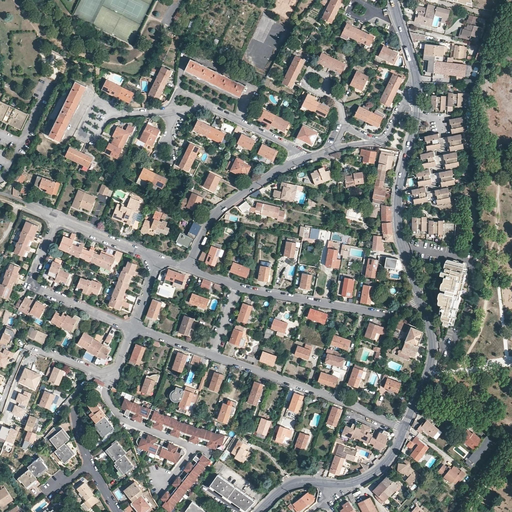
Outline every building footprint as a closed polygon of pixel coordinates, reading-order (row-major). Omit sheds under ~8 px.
[(339,7),(323,0),(321,0),(320,2),(327,6),(321,19),(331,24),(339,7)] [(446,24),(450,10),(427,4),(426,8),(416,5),(415,10),(419,11),(418,14),(416,14),(414,21),(432,26),(434,15),(442,17),(441,22),(446,24)] [(481,38),(483,27),(477,26),(478,22),(467,19),(466,23),(467,24),(466,26),(465,26),(464,29),(463,29),(462,33),(462,34),(469,36),(471,36),(471,35),(481,38)] [(342,33),(355,40),(360,30),(346,23),(342,33)] [(468,39),(469,36),(462,34),(462,33),(463,29),(460,28),(458,37),(468,39)] [(360,30),(355,40),(369,47),(374,37),(360,30)] [(409,32),(412,40),(425,39),(425,35),(409,32)] [(425,54),(443,56),(443,51),(444,45),(426,43),(425,54)] [(488,46),(487,45),(481,44),(475,58),(483,60),(488,46)] [(393,63),(398,53),(383,45),(378,56),(393,63)] [(453,57),(462,58),(464,46),(454,45),(453,57)] [(329,68),(334,58),(322,52),(317,62),(329,68)] [(443,61),(444,56),(443,56),(425,54),(424,54),(423,59),(429,59),(427,72),(464,76),(466,64),(443,61)] [(295,55),(289,69),(299,74),(305,60),(295,55)] [(346,64),(334,58),(329,68),(341,74),(346,64)] [(228,78),(228,76),(220,72),(220,74),(207,68),(207,66),(200,62),(199,64),(190,59),(185,69),(192,73),(194,74),(213,83),(232,93),(240,97),(246,85),(238,81),(237,82),(228,78)] [(155,80),(165,85),(172,71),(162,66),(155,80)] [(299,74),(289,69),(282,83),(292,88),(299,74)] [(369,76),(357,70),(350,84),(362,90),(369,76)] [(387,88),(396,92),(403,78),(394,74),(387,88)] [(117,97),(122,87),(106,80),(102,89),(117,97)] [(159,98),(165,85),(155,80),(149,94),(159,98)] [(81,96),(86,87),(75,81),(72,86),(73,87),(66,101),(65,101),(62,106),(64,107),(56,122),(55,121),(52,127),(53,128),(49,137),(59,142),(66,128),(73,114),(81,96)] [(134,93),(122,87),(117,97),(129,103),(134,93)] [(389,107),(396,92),(387,88),(380,103),(389,107)] [(462,107),(462,94),(462,93),(457,93),(457,94),(453,94),(453,93),(448,92),(448,106),(452,106),(453,106),(453,105),(457,105),(457,106),(462,107)] [(445,109),(446,96),(445,96),(441,96),(441,97),(436,97),(436,95),(432,95),(431,108),(436,109),(436,108),(436,107),(440,108),(440,109),(445,110),(445,109)] [(302,106),(314,111),(318,102),(314,100),(306,96),(302,106)] [(0,119),(3,121),(11,106),(0,100),(0,119)] [(318,102),(314,111),(325,117),(330,108),(318,102)] [(30,115),(11,106),(3,121),(12,125),(22,130),(30,115)] [(367,121),(371,112),(360,106),(355,116),(367,121)] [(257,118),(271,125),(276,115),(262,108),(257,118)] [(376,114),(371,112),(367,121),(378,127),(383,117),(381,116),(382,114),(377,112),(376,114)] [(276,115),(271,125),(285,132),(290,122),(276,115)] [(463,125),(463,121),(464,121),(463,117),(462,116),(449,119),(450,123),(451,123),(452,127),(452,128),(451,128),(452,133),(465,130),(464,125),(463,125)] [(193,130),(207,136),(212,127),(198,120),(193,130)] [(152,145),(160,130),(159,129),(159,130),(151,126),(152,124),(148,122),(140,139),(152,145)] [(115,137),(113,141),(123,145),(124,144),(125,144),(129,134),(130,135),(134,128),(128,125),(125,130),(116,126),(116,127),(117,127),(112,136),(115,137)] [(212,127),(207,136),(220,143),(225,133),(212,127)] [(312,145),(316,135),(302,128),(297,137),(312,145)] [(438,142),(438,138),(439,138),(438,133),(437,133),(424,135),(425,140),(427,140),(427,144),(426,145),(427,149),(440,147),(440,142),(439,142),(438,142)] [(251,150),(256,140),(242,134),(237,143),(251,150)] [(450,151),(464,148),(463,143),(462,143),(461,138),(462,138),(461,134),(447,136),(448,141),(450,141),(450,145),(449,145),(450,151)] [(123,145),(113,141),(112,144),(109,143),(104,152),(104,151),(104,152),(117,159),(123,148),(122,147),(123,145)] [(184,155),(194,160),(200,148),(190,143),(184,155)] [(271,160),(275,151),(271,149),(272,148),(262,143),(257,153),(271,160)] [(65,156),(77,162),(81,152),(70,147),(65,156)] [(385,149),(382,148),(378,169),(385,170),(390,171),(394,152),(389,151),(390,150),(385,149)] [(376,152),(361,149),(360,155),(364,156),(364,159),(363,163),(369,165),(370,162),(374,163),(376,152)] [(434,160),(433,156),(434,156),(433,151),(420,153),(421,158),(422,158),(423,162),(422,163),(423,167),(436,165),(436,164),(435,160),(434,160)] [(81,152),(77,162),(88,167),(93,158),(81,152)] [(457,161),(456,157),(458,157),(457,152),(456,152),(443,154),(444,159),(445,159),(446,163),(445,164),(446,168),(459,165),(458,161),(457,161)] [(188,171),(194,160),(184,155),(179,167),(188,171)] [(250,166),(243,162),(244,161),(236,157),(230,170),(239,175),(239,173),(244,175),(246,171),(247,172),(250,166)] [(330,177),(326,168),(324,169),(323,166),(318,169),(318,170),(314,171),(314,172),(311,174),(315,185),(321,183),(320,181),(330,177)] [(150,182),(155,173),(144,167),(136,182),(146,187),(149,183),(150,183),(150,182)] [(328,168),(326,168),(330,177),(320,181),(321,183),(332,178),(328,168)] [(383,187),(385,170),(378,169),(375,185),(383,187)] [(430,178),(429,174),(430,174),(430,173),(429,169),(416,171),(417,176),(418,176),(418,177),(419,180),(418,181),(419,186),(432,183),(432,182),(431,178),(430,178)] [(454,174),(453,170),(452,169),(439,172),(440,177),(441,177),(442,181),(441,181),(442,186),(455,183),(454,179),(453,179),(452,174),(454,174)] [(354,175),(351,176),(345,177),(346,187),(355,186),(355,185),(363,183),(363,181),(362,173),(362,172),(354,173),(354,175)] [(155,173),(150,182),(162,188),(167,179),(155,173)] [(214,191),(220,178),(211,173),(204,187),(214,191)] [(22,184),(27,177),(22,174),(17,181),(22,184)] [(54,187),(56,182),(38,176),(35,185),(47,189),(46,192),(52,194),(54,187)] [(296,185),(282,182),(280,188),(283,188),(282,191),(280,191),(275,189),(273,197),(294,201),(295,196),(295,195),(293,194),(296,185)] [(110,187),(102,184),(98,193),(107,196),(110,189),(110,187)] [(383,187),(375,185),(373,201),(374,201),(375,199),(383,201),(384,196),(389,197),(390,196),(391,196),(392,193),(385,191),(382,191),(383,187)] [(27,194),(29,188),(23,186),(20,192),(27,194)] [(427,200),(427,197),(427,196),(425,196),(425,192),(426,191),(425,187),(411,189),(412,194),(414,194),(414,198),(413,199),(414,203),(427,201),(427,200)] [(437,199),(438,204),(451,201),(450,197),(448,197),(448,192),(449,192),(448,188),(435,190),(436,195),(437,194),(438,199),(437,199)] [(80,203),(91,208),(95,197),(85,193),(86,192),(79,189),(77,194),(79,194),(78,197),(76,197),(72,206),(78,209),(79,206),(80,203)] [(202,196),(192,192),(190,199),(183,197),(178,205),(186,208),(186,207),(197,211),(202,196)] [(123,219),(123,218),(127,219),(127,221),(126,223),(132,226),(132,227),(136,229),(139,222),(135,220),(138,212),(136,211),(141,201),(130,197),(127,207),(117,203),(112,215),(123,219)] [(246,201),(238,208),(243,213),(249,215),(249,211),(250,207),(246,201)] [(278,217),(280,207),(257,202),(255,211),(261,212),(261,214),(260,214),(267,216),(267,215),(278,217)] [(373,203),(370,202),(369,206),(369,205),(367,215),(376,217),(377,210),(382,211),(382,216),(382,218),(382,223),(391,222),(391,218),(391,213),(391,208),(391,207),(383,205),(373,203)] [(149,234),(153,235),(155,232),(159,221),(162,215),(158,213),(155,212),(154,212),(150,221),(149,220),(145,223),(144,222),(140,231),(146,233),(147,232),(148,230),(150,231),(149,234)] [(426,230),(426,216),(421,216),(421,217),(417,217),(417,216),(412,216),(412,218),(412,219),(411,229),(412,230),(416,230),(417,229),(421,229),(421,230),(426,230)] [(159,221),(155,232),(159,234),(160,232),(167,234),(167,233),(171,235),(173,230),(169,229),(170,228),(169,228),(169,227),(168,226),(167,227),(165,226),(167,222),(163,220),(162,222),(159,221)] [(443,223),(443,221),(442,221),(438,220),(438,222),(434,222),(434,220),(429,220),(428,234),(433,234),(433,233),(438,233),(438,234),(442,234),(443,223)] [(26,221),(22,231),(34,235),(35,231),(34,231),(34,229),(36,229),(38,225),(26,221)] [(198,226),(199,224),(194,221),(189,231),(197,235),(201,228),(198,226)] [(391,222),(382,223),(383,233),(385,233),(386,233),(387,233),(388,233),(389,233),(393,234),(392,227),(391,222)] [(313,228),(311,237),(324,240),(325,238),(330,239),(331,232),(313,228)] [(34,235),(22,231),(20,235),(21,235),(19,242),(27,245),(30,238),(31,239),(34,240),(35,236),(34,235)] [(191,241),(188,239),(189,236),(180,231),(177,238),(177,239),(177,240),(178,240),(178,241),(183,243),(183,244),(188,247),(191,241)] [(74,236),(75,234),(71,232),(69,238),(68,240),(66,239),(67,237),(63,235),(59,247),(69,251),(74,236)] [(383,233),(383,236),(384,238),(386,238),(386,241),(390,241),(394,241),(393,234),(389,233),(388,233),(387,233),(386,233),(385,233),(383,233)] [(374,240),(373,249),(380,250),(380,243),(381,236),(374,235),(374,238),(374,240)] [(74,236),(69,251),(75,254),(75,255),(79,256),(79,255),(82,248),(83,246),(84,243),(75,240),(76,237),(74,236)] [(293,257),(296,243),(287,241),(284,255),(293,257)] [(31,247),(29,246),(27,245),(19,242),(18,242),(16,246),(17,247),(15,252),(23,256),(25,249),(27,250),(29,251),(31,247)] [(209,253),(203,251),(198,260),(214,266),(222,245),(213,242),(209,253)] [(340,256),(347,257),(350,246),(342,244),(340,256)] [(82,248),(79,255),(86,258),(85,259),(90,260),(90,259),(93,252),(94,250),(95,247),(91,246),(90,249),(89,250),(82,248)] [(338,250),(329,248),(326,266),(335,268),(335,267),(339,268),(341,259),(336,259),(338,250)] [(93,252),(90,259),(97,262),(96,263),(100,265),(105,252),(102,250),(100,253),(100,254),(93,252)] [(119,260),(122,253),(115,250),(113,256),(111,254),(110,256),(108,256),(108,254),(105,252),(100,265),(110,269),(114,259),(119,260)] [(398,259),(386,257),(384,265),(401,268),(398,259)] [(60,267),(63,260),(58,258),(56,261),(53,260),(49,269),(54,271),(54,273),(51,279),(55,280),(60,267)] [(375,277),(378,260),(369,258),(366,271),(363,271),(363,275),(375,277)] [(440,307),(439,307),(438,313),(441,314),(440,318),(440,320),(442,321),(442,325),(447,326),(447,322),(451,323),(464,272),(463,272),(462,272),(464,263),(446,259),(445,263),(444,263),(442,271),(440,270),(439,274),(443,275),(444,273),(446,274),(445,277),(446,277),(445,281),(445,282),(444,282),(443,282),(442,285),(444,286),(441,295),(440,295),(439,299),(437,298),(436,303),(438,304),(441,305),(440,307)] [(131,273),(136,275),(137,271),(133,270),(131,269),(133,263),(126,260),(123,266),(122,266),(121,269),(130,273),(131,273)] [(246,277),(250,268),(233,262),(230,271),(246,277)] [(8,269),(6,273),(20,278),(21,274),(19,273),(17,273),(20,266),(12,263),(9,269),(8,269)] [(268,282),(270,267),(261,266),(258,280),(268,282)] [(65,269),(60,267),(55,280),(59,282),(60,280),(61,278),(67,280),(70,272),(64,270),(65,269)] [(130,273),(121,269),(120,269),(117,278),(118,278),(127,282),(128,282),(129,280),(127,280),(130,273)] [(185,275),(169,269),(164,283),(181,288),(185,275)] [(20,278),(6,273),(5,277),(6,278),(4,284),(12,287),(14,281),(16,282),(18,283),(20,278)] [(309,289),(312,275),(302,273),(300,287),(309,289)] [(87,293),(92,280),(87,278),(87,280),(80,277),(77,285),(84,288),(83,289),(82,292),(87,293)] [(344,282),(339,281),(336,294),(342,295),(351,297),(354,279),(345,277),(344,282)] [(124,290),(125,291),(126,289),(124,288),(127,282),(118,278),(115,287),(124,290)] [(102,283),(92,279),(92,280),(87,293),(91,295),(92,291),(93,289),(99,291),(102,283)] [(209,281),(204,279),(201,287),(209,290),(212,282),(209,281)] [(12,287),(4,284),(2,283),(0,287),(0,295),(10,299),(11,294),(10,293),(10,291),(12,292),(14,288),(12,287)] [(370,304),(373,286),(364,285),(360,302),(370,304)] [(121,297),(124,290),(115,287),(112,295),(122,299),(123,298),(121,297)] [(209,299),(192,293),(189,302),(206,308),(209,299)] [(129,302),(122,299),(112,295),(111,300),(109,299),(108,304),(117,308),(118,303),(120,304),(127,306),(129,302)] [(31,311),(37,301),(33,299),(32,300),(26,297),(20,308),(29,313),(31,311)] [(163,302),(153,299),(147,315),(156,319),(163,302)] [(37,301),(31,311),(40,317),(46,306),(42,303),(41,305),(39,304),(40,302),(37,301)] [(253,306),(243,303),(237,320),(246,323),(253,306)] [(328,314),(311,308),(307,317),(325,323),(328,314)] [(11,311),(6,309),(6,310),(5,311),(5,313),(4,315),(4,317),(3,319),(3,322),(7,323),(12,311),(11,311)] [(56,325),(60,327),(61,325),(67,314),(63,312),(62,314),(61,316),(55,313),(51,320),(56,324),(56,325)] [(71,320),(69,318),(70,316),(67,314),(61,325),(70,331),(73,327),(77,329),(81,322),(72,317),(71,320)] [(194,318),(185,315),(179,332),(188,335),(194,318)] [(288,323),(274,319),(271,328),(285,332),(288,323)] [(386,336),(389,329),(369,322),(364,336),(374,339),(376,332),(380,333),(386,336)] [(423,331),(411,326),(403,347),(400,346),(398,350),(401,351),(400,353),(414,359),(415,358),(416,358),(417,357),(415,356),(419,346),(417,345),(423,331)] [(0,346),(1,346),(3,342),(6,344),(5,345),(7,345),(8,346),(9,346),(10,345),(11,344),(11,343),(10,343),(13,336),(10,335),(12,330),(3,327),(0,335),(0,337),(2,338),(1,340),(0,339),(0,346)] [(48,335),(31,327),(27,336),(30,337),(30,338),(44,344),(48,335)] [(243,332),(234,329),(230,342),(239,345),(243,332)] [(92,339),(93,337),(87,334),(83,332),(77,343),(87,348),(92,339)] [(351,340),(334,335),(331,344),(348,349),(351,340)] [(92,339),(87,348),(86,350),(96,355),(102,345),(102,344),(92,339)] [(146,347),(137,343),(130,360),(139,364),(146,347)] [(102,345),(96,355),(101,357),(101,356),(104,358),(109,349),(106,348),(102,345)] [(305,348),(298,345),(295,354),(309,359),(312,350),(305,348)] [(8,349),(5,348),(3,352),(0,350),(0,364),(5,367),(8,362),(6,361),(7,359),(9,356),(13,357),(15,353),(8,349)] [(342,353),(333,350),(332,354),(328,353),(325,362),(342,367),(345,358),(341,357),(342,353)] [(188,355),(179,351),(173,368),(182,371),(188,355)] [(263,351),(260,360),(274,365),(277,356),(263,351)] [(202,357),(194,354),(191,363),(199,367),(202,357)] [(41,374),(25,367),(19,380),(35,388),(41,374)] [(59,384),(63,376),(65,371),(58,367),(57,369),(54,368),(54,369),(49,367),(45,375),(50,377),(49,380),(59,384)] [(354,367),(348,383),(358,387),(363,370),(354,367)] [(201,390),(208,370),(205,369),(198,389),(201,390)] [(224,374),(215,371),(209,388),(219,391),(224,374)] [(338,377),(321,372),(318,381),(335,387),(338,377)] [(389,374),(384,373),(380,385),(398,392),(401,383),(388,378),(389,374)] [(155,380),(146,377),(141,391),(150,394),(155,380)] [(195,388),(186,385),(185,390),(183,389),(183,388),(176,386),(175,389),(173,389),(172,390),(170,392),(170,394),(170,396),(170,397),(171,399),(173,400),(174,401),(175,401),(177,401),(179,401),(180,400),(181,400),(178,410),(186,413),(187,409),(188,409),(191,400),(195,402),(197,394),(197,393),(194,392),(195,389),(195,388)] [(263,388),(254,385),(248,402),(257,405),(263,388)] [(99,394),(94,387),(91,389),(96,397),(99,394)] [(55,394),(45,390),(40,404),(49,408),(55,394)] [(304,396),(295,392),(289,409),(298,412),(304,396)] [(23,399),(13,395),(9,405),(18,409),(20,404),(21,404),(23,399)] [(131,410),(135,401),(131,399),(126,397),(122,407),(125,408),(126,407),(127,407),(127,409),(125,412),(129,413),(131,410)] [(134,415),(138,417),(143,405),(139,404),(140,403),(135,401),(131,410),(134,412),(135,411),(136,411),(135,412),(134,415)] [(233,406),(224,402),(218,419),(219,419),(226,422),(227,422),(233,406)] [(104,416),(106,415),(96,403),(89,408),(90,409),(87,411),(96,423),(104,416)] [(143,405),(138,417),(142,419),(143,416),(144,414),(145,415),(144,416),(148,418),(149,416),(152,408),(147,406),(146,407),(143,405)] [(342,409),(333,406),(327,423),(336,426),(342,409)] [(155,424),(158,426),(163,414),(160,412),(152,408),(149,416),(152,418),(151,419),(155,420),(155,419),(156,420),(156,421),(155,424)] [(11,425),(15,414),(5,410),(1,421),(11,425)] [(165,425),(168,426),(172,417),(167,415),(163,414),(158,426),(162,427),(164,424),(164,423),(165,423),(165,425)] [(30,415),(25,428),(28,430),(34,432),(38,425),(37,425),(39,419),(30,415)] [(104,416),(96,423),(95,424),(104,436),(114,428),(104,416)] [(172,431),(176,433),(181,421),(177,419),(172,417),(168,426),(172,428),(172,426),(174,427),(173,428),(172,431)] [(271,421),(262,417),(257,431),(258,431),(266,434),(271,421)] [(433,437),(439,429),(427,420),(422,426),(421,424),(415,420),(412,426),(416,430),(417,429),(420,432),(421,433),(423,430),(433,437)] [(181,421),(176,433),(179,434),(181,431),(181,430),(182,430),(182,432),(186,433),(189,424),(184,422),(181,421)] [(195,425),(189,424),(186,433),(190,435),(191,433),(192,434),(191,435),(190,438),(194,439),(198,427),(194,426),(195,425)] [(388,432),(384,430),(382,433),(379,432),(376,438),(375,441),(373,441),(375,438),(371,436),(373,433),(369,432),(368,434),(367,433),(368,431),(369,428),(362,425),(360,428),(360,430),(358,429),(359,427),(356,426),(352,424),(351,427),(350,429),(349,428),(349,426),(346,425),(342,434),(350,438),(350,437),(352,438),(353,439),(354,439),(355,437),(359,439),(360,438),(363,440),(364,440),(367,441),(366,442),(371,445),(371,446),(373,447),(375,448),(376,447),(381,449),(382,446),(384,447),(385,443),(387,439),(387,440),(389,436),(387,435),(388,432)] [(58,432),(54,427),(53,426),(45,437),(44,437),(47,440),(47,441),(50,439),(58,448),(65,443),(69,439),(61,429),(58,432)] [(201,438),(204,439),(207,429),(202,428),(198,427),(194,439),(198,441),(199,437),(200,436),(201,436),(201,438)] [(212,431),(207,429),(204,439),(208,440),(208,439),(210,439),(209,440),(208,443),(212,445),(216,433),(212,431)] [(482,439),(472,432),(472,433),(467,429),(465,433),(466,435),(461,441),(465,444),(466,443),(474,450),(482,439)] [(37,433),(34,432),(28,430),(25,439),(33,442),(37,433)] [(310,435),(301,432),(296,445),(305,449),(310,435)] [(219,434),(216,433),(212,445),(216,446),(217,443),(217,441),(219,442),(218,443),(224,445),(230,436),(220,433),(219,434)] [(151,441),(152,437),(149,435),(147,438),(147,440),(145,439),(146,438),(139,435),(138,436),(137,440),(139,445),(138,446),(143,448),(144,448),(147,449),(151,441)] [(126,452),(113,436),(103,444),(117,460),(124,454),(126,452)] [(428,447),(419,440),(420,439),(416,436),(412,442),(410,441),(406,446),(411,450),(415,445),(417,446),(410,455),(418,461),(428,447)] [(467,458),(473,463),(490,441),(484,436),(482,439),(474,450),(467,458)] [(156,439),(152,437),(151,441),(147,449),(151,450),(151,451),(156,453),(159,445),(160,444),(156,442),(156,443),(154,443),(155,442),(156,439)] [(242,453),(245,448),(248,443),(239,439),(232,452),(237,454),(236,457),(244,462),(247,456),(246,455),(242,453)] [(58,448),(54,451),(61,459),(64,463),(74,454),(65,443),(58,448)] [(340,443),(336,454),(345,458),(351,460),(353,456),(355,456),(358,450),(346,446),(340,443)] [(163,446),(159,445),(156,453),(164,457),(165,456),(168,458),(173,446),(169,444),(168,447),(167,448),(166,448),(167,447),(163,445),(163,446)] [(177,447),(173,446),(168,458),(177,461),(178,461),(184,453),(185,451),(185,450),(183,448),(182,448),(180,452),(177,451),(176,452),(175,452),(176,450),(177,447)] [(61,459),(54,451),(51,454),(58,462),(61,459)] [(134,465),(125,454),(124,454),(117,460),(114,462),(124,473),(125,472),(129,477),(133,474),(129,469),(134,465)] [(197,456),(194,459),(197,461),(204,467),(207,464),(211,460),(210,459),(203,454),(200,457),(202,458),(201,459),(200,458),(197,456)] [(345,458),(336,454),(335,454),(329,471),(339,475),(345,458)] [(39,457),(27,466),(29,468),(36,476),(47,467),(39,457)] [(412,464),(405,459),(403,462),(406,464),(398,463),(397,472),(408,474),(409,474),(409,475),(408,476),(405,480),(410,484),(418,474),(409,467),(412,464)] [(191,463),(189,466),(199,474),(201,471),(202,472),(205,467),(204,467),(197,461),(195,464),(196,465),(195,466),(194,465),(191,463)] [(451,469),(449,471),(448,473),(445,470),(446,469),(448,468),(444,465),(438,471),(442,474),(443,474),(445,476),(444,477),(452,483),(453,481),(456,477),(459,480),(461,481),(466,474),(462,470),(461,471),(454,466),(451,469)] [(188,472),(185,475),(193,482),(197,478),(196,477),(199,474),(189,466),(186,469),(189,471),(190,472),(189,473),(188,472)] [(37,478),(36,476),(29,468),(18,477),(27,487),(37,478)] [(218,474),(210,484),(215,487),(224,494),(233,500),(241,506),(246,510),(254,499),(218,474)] [(180,477),(177,481),(187,489),(189,486),(190,486),(193,482),(185,475),(183,478),(184,479),(183,480),(182,479),(180,477)] [(388,475),(382,481),(386,485),(383,489),(390,495),(398,486),(388,475)] [(187,489),(177,481),(174,484),(177,486),(178,487),(177,488),(176,487),(174,490),(182,496),(185,492),(187,489)] [(376,494),(375,496),(377,498),(380,502),(382,500),(384,501),(390,495),(383,489),(386,485),(382,481),(373,491),(376,494)] [(87,500),(94,494),(84,482),(77,488),(87,500)] [(141,494),(143,493),(134,482),(124,490),(133,501),(141,494)] [(13,499),(3,484),(0,485),(0,503),(3,507),(3,506),(13,499)] [(398,486),(390,495),(391,496),(400,487),(398,486)] [(168,492),(166,495),(175,503),(178,500),(178,501),(182,496),(174,490),(171,493),(173,494),(172,495),(171,494),(168,492)] [(294,504),(295,506),(298,509),(299,510),(298,511),(299,511),(315,499),(308,491),(293,504),(294,504)] [(356,501),(351,492),(348,495),(352,503),(356,501)] [(99,500),(94,494),(87,500),(84,502),(89,509),(99,500)] [(141,494),(133,501),(131,502),(139,511),(143,511),(151,506),(141,494)] [(233,500),(224,494),(222,496),(231,502),(233,500)] [(175,503),(166,495),(163,498),(165,500),(167,501),(166,502),(165,501),(162,504),(170,511),(173,506),(175,503)] [(377,511),(369,497),(358,503),(362,511),(377,511)] [(207,511),(192,501),(185,511),(208,511),(209,511),(208,511),(207,511)] [(356,511),(348,501),(342,505),(344,508),(340,510),(341,511),(356,511)] [(84,502),(80,505),(85,511),(89,509),(84,502)]
